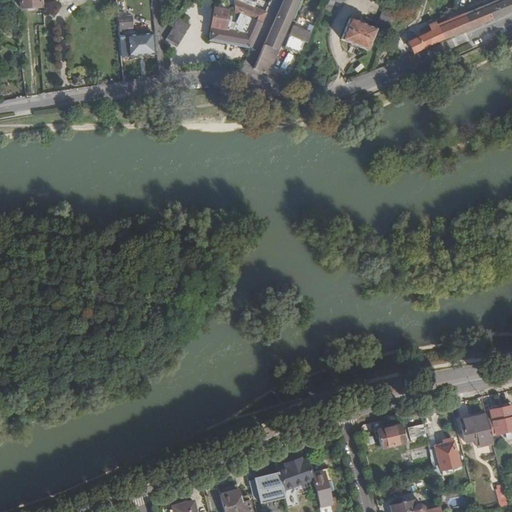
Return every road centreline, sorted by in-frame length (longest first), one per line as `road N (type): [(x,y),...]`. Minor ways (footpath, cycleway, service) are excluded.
road 1 (residential): [(243,76),(299,90),(344,90),(511,19)]
road 2 (residential): [(0,109),(243,76)]
road 3 (residential): [(140,491),(344,415)]
road 4 (residential): [(344,415),(511,377)]
